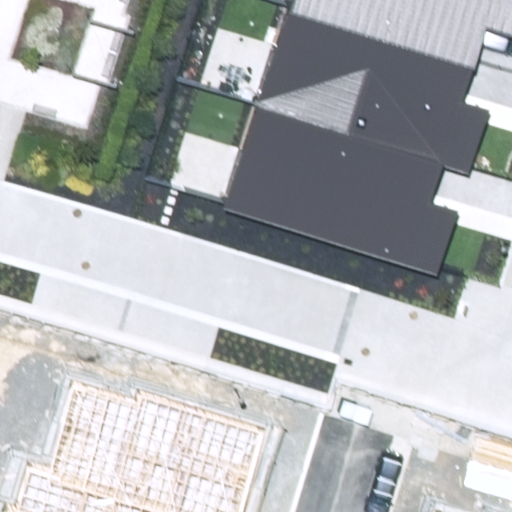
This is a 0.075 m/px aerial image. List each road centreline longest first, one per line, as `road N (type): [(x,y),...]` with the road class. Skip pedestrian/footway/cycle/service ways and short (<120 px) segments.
road 1 (residential): [(0,234),(493,385)]
road 2 (unknown): [(330,511),(382,345)]
